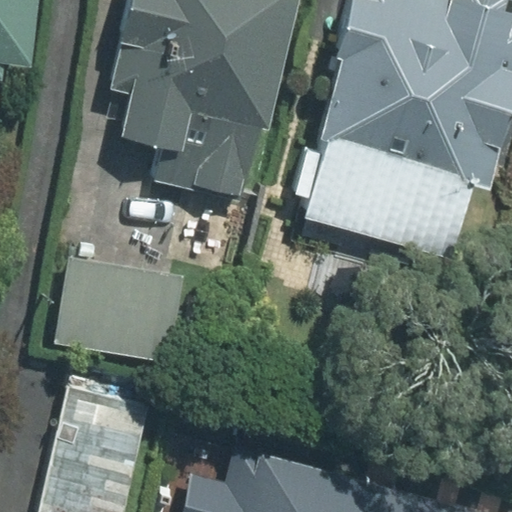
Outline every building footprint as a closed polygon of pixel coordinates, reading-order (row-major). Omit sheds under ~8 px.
[(0,0),(0,67),(7,68),(8,51),(38,53),(42,0),(0,0)] [(263,186),(297,0),(130,0),(116,80),(131,83),(123,128),(175,138),(169,169),(263,186)] [(511,0),(352,0),(310,201),(463,234),(478,162),(503,168),(511,124),(511,0)] [(189,267),(62,246),(48,329),(175,351),(189,267)] [(133,511),(152,385),(65,372),(45,507),(81,511),(133,511)] [(511,511),(511,496),(203,436),(190,501),(216,506),(214,511),(511,511)]
